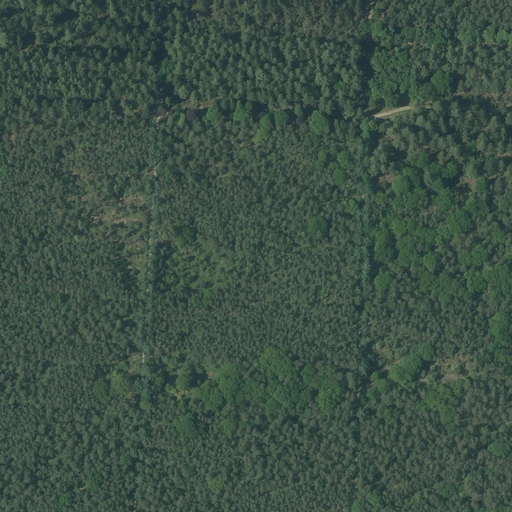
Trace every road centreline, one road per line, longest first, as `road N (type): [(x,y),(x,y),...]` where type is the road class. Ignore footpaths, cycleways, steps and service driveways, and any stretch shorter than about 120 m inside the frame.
road 1 (track): [(511,109),(420,107),(365,125),(159,117),(131,511)]
road 2 (track): [(363,190),(352,511)]
